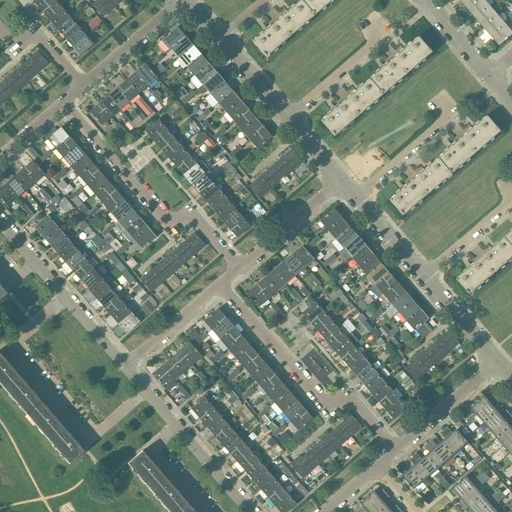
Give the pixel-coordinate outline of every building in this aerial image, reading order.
[(55,0),(38,0),(35,3),(42,12),(55,0)] [(63,9),(55,0),(42,12),(50,21),(63,9)] [(107,0),(96,0),(91,4),(103,17),(114,7),(107,0)] [(315,16),(302,0),(277,21),(291,37),(315,16)] [(302,0),(315,16),(333,0),(302,0)] [(461,0),(469,9),(479,0),(461,0)] [(490,7),(490,6),(484,0),(479,0),(469,9),(477,18),(490,7)] [(490,7),(477,18),(485,27),(498,16),(490,7)] [(50,21),(58,29),(71,18),(63,9),(50,21)] [(91,9),(86,13),(89,18),(95,13),(91,9)] [(506,25),(498,16),(485,27),(493,36),(506,25)] [(102,21),(98,17),(89,25),(93,29),(102,21)] [(79,26),(71,18),(58,29),(65,38),(79,26)] [(291,37),(277,21),(253,42),(264,54),(263,54),(265,57),(265,56),(266,58),(291,37)] [(511,35),(511,32),(506,25),(493,36),(501,45),(511,35)] [(65,38),(73,47),(86,35),(79,26),(65,38)] [(169,50),(171,48),(184,37),(176,28),(161,40),(169,50)] [(94,44),(86,35),(73,47),(81,56),(94,44)] [(192,46),(184,37),(171,48),(179,58),(192,46)] [(394,58),(408,74),(432,53),(430,52),(431,51),(429,49),(428,49),(418,38),(394,58)] [(179,58),(187,67),(200,55),(192,46),(179,58)] [(27,61),(38,74),(49,64),(38,52),(27,61)] [(208,64),(200,55),(187,67),(195,76),(208,64)] [(408,74),(394,58),(370,79),(383,95),(408,74)] [(152,67),(158,63),(155,59),(149,64),(152,67)] [(16,70),(27,83),(36,76),(38,74),(27,61),(16,70)] [(195,76),(202,85),(215,73),(208,64),(195,76)] [(135,73),(147,86),(156,78),(145,65),(135,73)] [(16,70),(5,79),(17,92),(27,83),(16,70)] [(138,94),(147,86),(135,73),(126,81),(138,94)] [(171,78),(173,81),(179,76),(176,73),(171,78)] [(223,82),(215,73),(202,85),(195,91),(198,94),(199,93),(201,95),(207,90),(210,94),(223,82)] [(168,86),(173,81),(171,78),(165,82),(168,86)] [(0,94),(6,101),(17,92),(5,79),(0,84),(0,94)] [(383,95),(370,79),(346,100),(359,116),(383,95)] [(128,102),(138,94),(126,81),(117,88),(128,102)] [(210,94),(218,103),(231,91),(223,82),(210,94)] [(119,110),(128,102),(117,88),(108,96),(119,110)] [(180,100),(186,95),(181,89),(175,94),(180,100)] [(151,94),(156,100),(159,97),(161,95),(156,90),(151,94)] [(186,96),(189,99),(194,95),(192,91),(186,96)] [(239,100),(231,91),(218,103),(226,112),(239,100)] [(110,117),(119,110),(108,96),(99,104),(110,117)] [(184,104),(189,99),(186,96),(181,100),(184,104)] [(164,102),(159,97),(156,100),(160,105),(162,104),(164,102)] [(141,99),(135,104),(147,117),(153,112),(141,99)] [(226,112),(234,121),(247,110),(239,100),(226,112)] [(359,116),(346,100),(321,121),(331,133),(333,136),(334,135),(335,137),(359,116)] [(101,125),(110,117),(99,104),(90,112),(101,125)] [(137,115),(141,112),(136,107),(134,108),(133,110),(137,115)] [(179,109),(172,115),(176,119),(183,113),(179,109)] [(255,119),(247,110),(234,121),(242,130),(255,119)] [(145,118),(141,112),(137,115),(142,121),(145,118)] [(462,138),(476,153),(500,132),(499,131),(499,130),(497,128),(496,128),(486,117),(462,138)] [(166,128),(161,123),(164,120),(162,118),(159,120),(158,119),(145,131),(153,140),(166,128)] [(242,130),(250,139),(263,128),(255,119),(242,130)] [(130,131),(134,127),(130,122),(126,125),(130,131)] [(114,126),(124,137),(130,132),(122,123),(120,125),(118,123),(114,126)] [(55,148),(68,137),(60,127),(47,139),(55,148)] [(161,149),(174,137),(166,128),(153,140),(161,149)] [(271,137),(263,128),(250,139),(258,149),(271,137)] [(203,132),(197,137),(202,143),(204,142),(208,138),(207,137),(203,132)] [(76,146),(76,145),(68,137),(55,148),(63,157),(76,146)] [(182,146),(174,137),(161,149),(168,158),(182,146)] [(211,151),(216,147),(214,145),(208,138),(204,142),(211,151)] [(476,153),(462,138),(438,158),(451,174),(476,153)] [(188,145),(186,143),(182,146),(168,158),(176,166),(189,155),(184,149),(188,145)] [(84,155),(76,146),(63,157),(71,166),(84,155)] [(223,151),(218,146),(215,149),(219,154),(223,151)] [(242,149),(240,147),(239,146),(233,150),(236,154),(242,149)] [(48,151),(42,156),(45,159),(55,151),(54,149),(49,153),(48,151)] [(292,149),(280,158),(290,169),(301,160),(292,149)] [(189,155),(176,166),(184,175),(197,164),(200,161),(194,154),(191,157),(189,155)] [(92,164),(84,155),(71,166),(79,175),(92,164)] [(42,156),(37,161),(40,164),(45,159),(42,156)] [(279,179),(290,169),(280,158),(270,167),(279,179)] [(414,179),(427,195),(451,174),(438,158),(414,179)] [(227,169),(231,165),(227,161),(223,165),(227,169)] [(44,175),(32,162),(23,170),(34,183),(44,175)] [(100,173),(92,164),(79,175),(86,184),(100,173)] [(184,175),(191,184),(205,172),(197,164),(184,175)] [(235,170),(231,165),(227,169),(231,174),(235,170)] [(268,188),(279,179),(270,167),(259,177),(268,188)] [(26,191),(34,183),(23,170),(14,177),(26,191)] [(212,181),(205,172),(191,184),(199,193),(212,181)] [(94,194),(108,182),(100,173),(86,184),(94,194)] [(17,198),(26,191),(14,177),(5,185),(17,198)] [(257,197),(268,188),(259,177),(248,186),(257,197)] [(427,195),(414,179),(389,200),(400,212),(399,212),(401,215),(402,215),(403,216),(427,195)] [(212,181),(199,193),(206,202),(220,190),(218,188),(212,181)] [(116,191),(108,182),(94,194),(102,203),(116,191)] [(0,197),(7,206),(17,198),(5,185),(0,189),(0,197)] [(245,198),(250,194),(243,187),(239,191),(245,198)] [(43,196),(47,194),(42,188),(40,189),(39,191),(43,196)] [(214,211),(228,199),(220,190),(206,202),(214,211)] [(102,203),(110,212),(123,200),(116,191),(102,203)] [(52,199),(47,194),(43,196),(48,202),(50,201),(52,199)] [(50,200),(54,205),(60,199),(57,195),(50,200)] [(228,199),(214,211),(222,220),(236,208),(228,199)] [(66,213),(73,208),(65,200),(59,205),(66,213)] [(118,221),(131,210),(123,200),(110,212),(114,217),(118,221)] [(21,207),(26,212),(29,209),(24,204),(22,206),(21,207)] [(87,218),(93,214),(90,210),(89,211),(83,204),(78,208),(87,218)] [(98,209),(97,207),(95,206),(90,210),(93,214),(98,209)] [(236,208),(222,220),(229,228),(243,217),(236,208)] [(26,212),(30,218),(34,215),(29,209),(26,212)] [(118,221),(126,230),(139,219),(139,218),(131,210),(118,221)] [(319,221),(328,230),(336,223),(341,219),(333,210),(319,221)] [(72,217),(76,221),(80,217),(76,213),(72,217)] [(229,228),(237,237),(251,226),(246,220),(249,218),(245,214),(243,217),(229,228)] [(35,227),(43,236),(56,224),(58,222),(57,222),(57,220),(55,218),(54,218),(53,216),(51,218),(48,215),(35,227)] [(147,228),(139,219),(126,230),(133,239),(147,228)] [(341,219),(336,223),(328,230),(335,239),(349,228),(341,219)] [(83,231),(88,226),(89,226),(84,221),(78,226),(83,231)] [(56,224),(43,236),(50,245),(64,233),(56,224)] [(111,224),(105,228),(108,232),(114,227),(113,226),(111,224)] [(103,237),(108,232),(105,228),(100,233),(103,237)] [(133,239),(134,239),(142,249),(155,237),(147,228),(133,239)] [(335,239),(336,240),(343,248),(356,237),(349,228),(335,239)] [(64,233),(50,245),(57,253),(71,241),(66,236),(64,233)] [(183,242),(194,255),(205,246),(194,233),(183,242)] [(99,250),(107,243),(105,240),(102,242),(97,236),(91,241),(99,250)] [(312,241),(315,244),(320,240),(317,236),(312,241)] [(346,262),(351,257),(364,246),(356,237),(343,248),(346,252),(341,256),(346,262)] [(511,259),(511,244),(506,237),(482,258),(495,274),(511,259)] [(74,239),(71,241),(57,253),(65,262),(79,250),(73,244),(76,242),(75,240),(74,239)] [(309,249),(315,244),(312,241),(306,246),(309,249)] [(130,245),(129,244),(127,242),(121,247),(124,250),(130,245)] [(183,242),(172,251),(183,264),(194,255),(183,242)] [(103,247),(107,251),(111,247),(108,243),(103,247)] [(301,246),(292,254),(303,267),(313,259),(301,246)] [(351,257),(352,258),(359,267),(372,255),(364,246),(351,257)] [(119,255),(124,250),(121,247),(116,252),(119,255)] [(82,248),(79,250),(65,262),(73,271),(86,259),(82,254),(85,252),(82,248)] [(173,274),(183,264),(172,251),(162,261),(173,274)] [(107,257),(111,261),(116,257),(112,252),(107,257)] [(294,275),(303,267),(292,254),(283,262),(294,275)] [(333,254),(327,259),(330,262),(336,258),(333,254)] [(380,264),(372,255),(359,267),(367,276),(380,264)] [(138,264),(132,257),(126,263),(132,269),(138,264)] [(495,274),(482,258),(458,279),(468,291),(470,294),(470,293),(471,295),(495,274)] [(86,259),(73,271),(81,280),(94,268),(86,259)] [(325,267),(330,262),(327,259),(322,264),(325,267)] [(162,283),(173,274),(162,261),(151,270),(162,283)] [(285,283),(294,275),(283,262),(274,270),(285,283)] [(380,264),(367,276),(374,285),(388,273),(380,264)] [(94,268),(81,280),(88,289),(102,277),(101,277),(102,276),(96,269),(95,270),(95,269),(94,268)] [(151,292),(162,283),(151,270),(140,279),(151,292)] [(276,291),(285,283),(274,270),(265,278),(276,291)] [(395,282),(388,273),(374,285),(382,294),(395,282)] [(134,280),(130,276),(125,280),(128,285),(134,280)] [(102,277),(88,289),(95,297),(109,286),(102,277)] [(267,299),(276,291),(265,278),(256,286),(267,299)] [(382,294),(390,303),(403,291),(395,282),(382,294)] [(113,283),(109,286),(95,297),(96,298),(103,306),(117,295),(112,289),(115,286),(113,283)] [(132,289),(136,294),(142,288),(138,284),(132,289)] [(258,307),(267,299),(256,286),(246,294),(258,307)] [(309,293),(305,287),(299,292),(304,297),(309,293)] [(290,291),(294,297),(298,294),(293,288),(291,290),(290,291)] [(411,300),(403,291),(390,303),(398,312),(411,300)] [(143,302),(149,296),(146,293),(145,295),(144,294),(139,299),(143,302)] [(294,297),(299,302),(302,299),(298,294),(294,297)] [(124,303),(117,295),(103,306),(111,315),(124,303)] [(305,303),(299,307),(310,321),(322,311),(317,305),(319,304),(316,300),(308,307),(305,303)] [(367,308),(360,300),(356,304),(363,311),(367,308)] [(398,312),(405,320),(405,321),(406,320),(419,309),(411,300),(398,312)] [(140,307),(147,315),(154,309),(147,301),(140,307)] [(346,305),(351,311),(355,308),(350,302),(346,305)] [(132,312),(125,304),(124,303),(111,315),(118,324),(132,312)] [(271,307),(276,312),(279,310),(275,304),(273,306),(271,307)] [(204,320),(212,330),(225,318),(217,309),(204,320)] [(329,320),(325,315),(327,313),(324,309),(322,311),(310,321),(318,330),(329,320)] [(419,309),(406,320),(405,321),(414,331),(427,319),(419,309)] [(276,312),(281,318),(284,315),(279,310),(276,312)] [(118,324),(119,324),(126,333),(140,321),(132,312),(118,324)] [(356,318),(361,324),(366,320),(361,314),(356,318)] [(233,327),(225,318),(212,330),(220,339),(233,327)] [(329,320),(318,330),(326,339),(336,330),(337,329),(333,324),(334,322),(331,318),(329,320)] [(373,328),(367,321),(366,320),(360,326),(367,334),(373,328)] [(333,348),(336,346),(346,336),(352,332),(344,323),(337,329),(336,330),(326,339),(333,348)] [(384,324),(379,328),(385,335),(390,330),(384,324)] [(233,328),(233,327),(220,339),(227,347),(228,348),(241,336),(233,328)] [(194,329),(188,334),(197,345),(203,341),(200,337),(201,336),(194,329)] [(374,329),(369,333),(374,339),(379,335),(374,329)] [(448,331),(437,340),(448,353),(459,343),(448,331)] [(205,332),(201,336),(200,337),(203,341),(208,336),(205,332)] [(249,345),(241,336),(228,348),(236,357),(249,345)] [(350,340),(346,336),(336,346),(333,348),(341,357),(352,346),(348,341),(350,340)] [(380,346),(384,342),(381,337),(376,341),(380,346)] [(438,362),(448,353),(437,340),(427,349),(438,362)] [(180,351),(191,364),(201,356),(189,343),(180,351)] [(204,353),(209,348),(204,343),(199,348),(204,353)] [(257,355),(249,345),(236,357),(244,366),(257,355)] [(352,346),(341,357),(348,366),(360,355),(356,350),(358,349),(354,345),(352,346)] [(383,351),(387,355),(391,351),(388,347),(383,351)] [(205,354),(209,359),(214,354),(210,349),(205,354)] [(427,371),(438,362),(427,349),(416,359),(427,372),(427,371)] [(223,354),(222,352),(220,350),(215,355),(218,358),(223,354)] [(182,372),(191,364),(180,351),(171,359),(182,372)] [(0,383),(5,389),(19,376),(0,353),(0,383)] [(360,355),(348,366),(356,374),(368,364),(363,359),(365,358),(362,354),(360,355)] [(213,363),(218,358),(215,355),(210,359),(213,363)] [(264,364),(257,355),(244,366),(251,375),(264,364)] [(173,380),(182,372),(171,359),(162,367),(173,380)] [(416,381),(427,372),(416,359),(405,368),(416,381)] [(397,370),(401,367),(396,362),(392,365),(397,370)] [(368,364),(356,374),(364,383),(375,373),(371,368),(373,367),(369,363),(368,364)] [(265,364),(264,364),(251,375),(259,384),(272,373),(265,364)] [(173,380),(162,367),(153,375),(164,388),(173,380)] [(239,372),(237,370),(236,368),(230,373),(233,377),(239,372)] [(364,383),(371,392),(384,380),(387,378),(379,370),(375,373),(364,383)] [(228,381),(233,377),(230,373),(225,378),(228,381)] [(280,382),(272,373),(259,384),(267,394),(280,382)] [(413,381),(408,375),(407,376),(403,379),(401,381),(407,387),(413,381)] [(5,389),(26,414),(41,402),(19,376),(5,389)] [(326,389),(332,385),(326,378),(321,382),(326,389)] [(388,384),(384,380),(371,392),(379,401),(390,391),(386,386),(388,384)] [(281,382),(280,382),(267,394),(274,402),(275,403),(288,391),(281,382)] [(421,391),(415,385),(411,389),(416,395),(421,391)] [(390,391),(379,401),(387,410),(398,400),(394,395),(395,393),(392,389),(390,391)] [(296,400),(288,391),(275,403),(283,412),(296,400)] [(207,402),(211,397),(207,392),(196,402),(198,403),(191,409),(199,417),(211,407),(207,402)] [(227,400),(231,404),(237,398),(234,394),(227,400)] [(471,407),(478,415),(497,398),(494,394),(487,400),(484,396),(471,407)] [(398,400),(387,410),(394,419),(406,409),(401,403),(403,402),(400,398),(398,400)] [(500,402),(497,398),(478,415),(485,422),(497,411),(494,407),(500,402)] [(237,408),(242,404),(238,399),(233,403),(237,408)] [(221,403),(218,400),(211,407),(199,417),(207,426),(219,416),(214,410),(215,409),(215,408),(221,403)] [(296,400),(283,412),(291,421),(304,409),(296,400)] [(26,414),(48,439),(63,427),(41,402),(26,414)] [(270,409),(268,407),(267,405),(261,410),(264,413),(270,409)] [(246,408),(241,411),(249,421),(253,417),(246,408)] [(312,419),(304,409),(291,421),(299,430),(312,419)] [(485,422),(491,430),(510,413),(507,410),(500,415),(497,411),(485,422)] [(511,417),(511,415),(510,413),(491,430),(498,437),(510,426),(507,422),(511,417)] [(222,419),(223,418),(220,414),(219,416),(207,426),(214,435),(226,424),(222,419)] [(351,414),(339,424),(350,437),(351,437),(362,427),(351,414)] [(236,421),(234,418),(226,424),(214,435),(222,444),(234,433),(230,428),(231,427),(230,426),(236,421)] [(285,427),(284,425),(282,424),(277,428),(280,432),(285,427)] [(341,446),(350,437),(339,424),(329,433),(340,446),(341,446)] [(498,437),(504,445),(511,438),(511,428),(510,426),(498,437)] [(63,427),(48,439),(70,464),(84,452),(63,427)] [(444,430),(460,449),(468,442),(457,430),(453,433),(447,427),(444,430)] [(274,437),(280,432),(277,428),(271,433),(274,437)] [(453,456),(460,449),(444,430),(440,433),(445,440),(441,443),(453,456)] [(237,437),(239,436),(235,432),(234,433),(222,444),(229,453),(242,442),(237,437)] [(329,455),(340,446),(329,433),(318,442),(329,455)] [(272,447),(276,444),(271,438),(267,442),(272,447)] [(429,443),(445,462),(453,456),(441,443),(438,446),(432,440),(429,443)] [(249,451),(245,446),(246,445),(243,441),(242,442),(229,453),(237,462),(249,451)] [(307,451),(319,464),(329,455),(318,442),(307,451)] [(438,469),(445,462),(429,443),(425,446),(430,453),(426,456),(438,469)] [(257,460),(252,455),(254,453),(250,450),(249,451),(237,462),(245,471),(257,460)] [(127,464),(149,489),(164,476),(142,451),(127,464)] [(302,478),(319,464),(307,451),(301,457),(299,455),(290,463),(302,478)] [(413,456),(430,475),(438,469),(426,456),(422,459),(417,453),(413,456)] [(422,482),(430,475),(413,456),(410,460),(415,466),(411,469),(422,482)] [(264,468),(260,464),(262,463),(258,459),(257,460),(245,471),(252,479),(264,468)] [(403,476),(414,489),(422,482),(411,469),(407,473),(402,466),(398,470),(404,476),(403,476)] [(269,471),(266,467),(264,468),(252,479),(260,488),(272,477),(268,472),(269,471)] [(480,480),(486,474),(484,471),(477,477),(480,480)] [(480,480),(483,484),(490,478),(486,474),(480,480)] [(299,482),(293,475),(289,478),(295,485),(299,482)] [(149,489),(169,511),(172,511),(185,501),(164,476),(149,489)] [(277,480),(273,476),(272,477),(260,488),(268,497),(280,486),(275,481),(277,480)] [(474,485),(466,476),(452,488),(460,497),(474,485)] [(284,489),(281,485),(280,486),(268,497),(275,506),(288,495),(283,490),(284,489)] [(460,497),(468,506),(482,494),(474,485),(460,497)] [(502,492),(495,498),(499,502),(510,492),(507,488),(502,492)] [(298,492),(295,489),(288,495),(275,506),(280,511),(286,511),(296,504),(291,499),(292,498),(292,497),(298,492)] [(495,498),(502,492),(499,489),(492,495),(495,498)] [(361,502),(368,510),(387,493),(383,490),(377,495),(374,491),(361,502)] [(428,503),(435,498),(430,492),(423,498),(428,503)] [(390,497),(387,493),(368,510),(369,511),(380,511),(387,506),(384,502),(390,497)] [(479,511),(489,503),(482,494),(468,506),(473,511),(479,511)] [(172,511),(194,511),(185,501),(172,511)] [(496,511),(489,503),(479,511),(496,511)]
